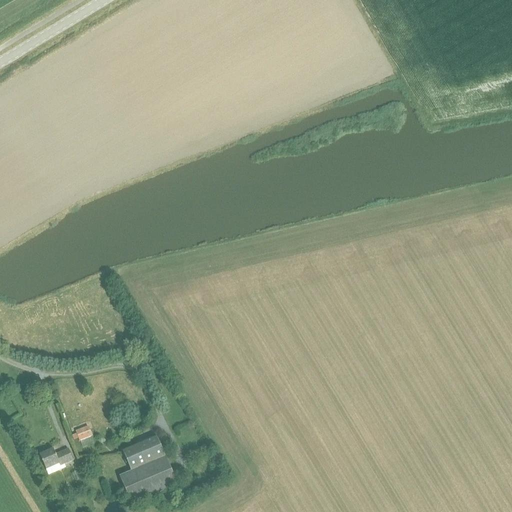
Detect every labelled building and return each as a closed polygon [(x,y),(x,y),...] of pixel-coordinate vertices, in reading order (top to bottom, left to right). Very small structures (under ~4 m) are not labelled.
[(76,433),(80,443),(93,438),(89,428),(76,433)] [(156,438),(123,453),(131,472),(165,458),(156,438)] [(60,468),(73,462),(68,451),(56,457),(53,451),(40,457),(46,472),(59,466),(60,468)] [(177,486),(165,458),(131,472),(119,478),(131,506),(177,486)] [(77,472),(72,474),(76,482),(81,480),(77,472)]
